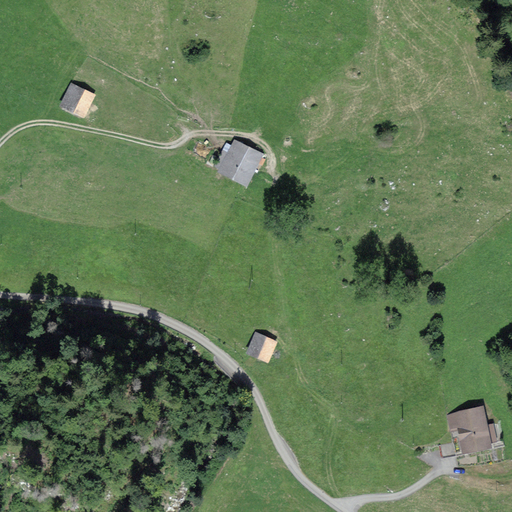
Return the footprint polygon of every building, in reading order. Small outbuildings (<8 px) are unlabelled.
[(83,113),(92,97),(72,87),(63,103),(83,113)] [(246,181),(258,156),(237,145),(231,157),(222,152),(216,165),(246,181)] [(267,358),(273,342),(258,336),(251,352),(267,358)] [(485,424),(482,425),(479,409),(448,416),(451,429),(459,427),(463,449),(496,442),(492,424),(486,426),(485,424)] [(456,456),(454,442),(438,445),(441,459),(456,456)]
